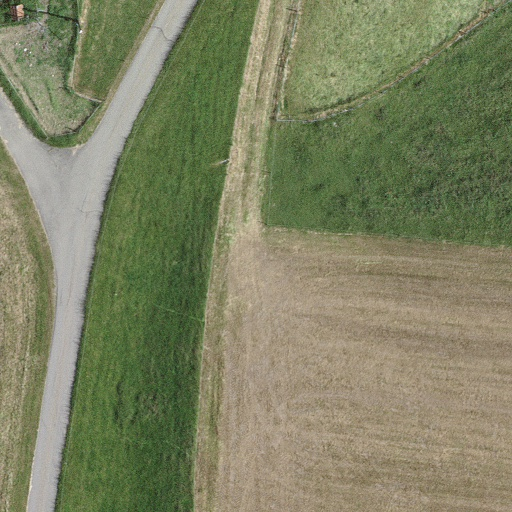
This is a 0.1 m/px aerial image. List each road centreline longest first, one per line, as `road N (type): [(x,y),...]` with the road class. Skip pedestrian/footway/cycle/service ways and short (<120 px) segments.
road 1 (residential): [(75,221),(48,511)]
road 2 (residential): [(185,0),(75,221)]
road 3 (unclassified): [(75,221),(0,99)]
